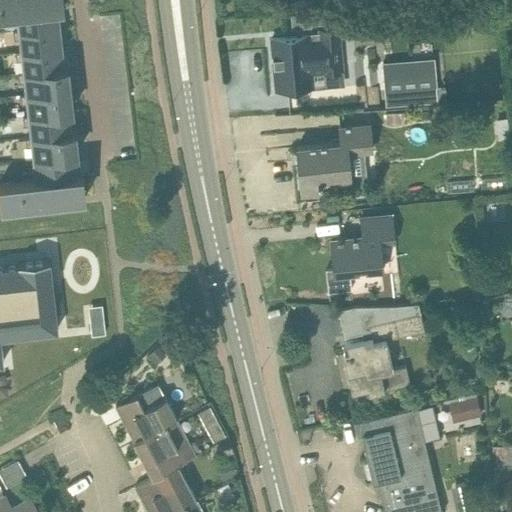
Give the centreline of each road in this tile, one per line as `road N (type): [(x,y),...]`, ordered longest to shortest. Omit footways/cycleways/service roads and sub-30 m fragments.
road 1 (secondary): [(284,511),(214,233),(177,0)]
road 2 (residential): [(106,203),(80,0)]
road 3 (residential): [(105,511),(71,382)]
